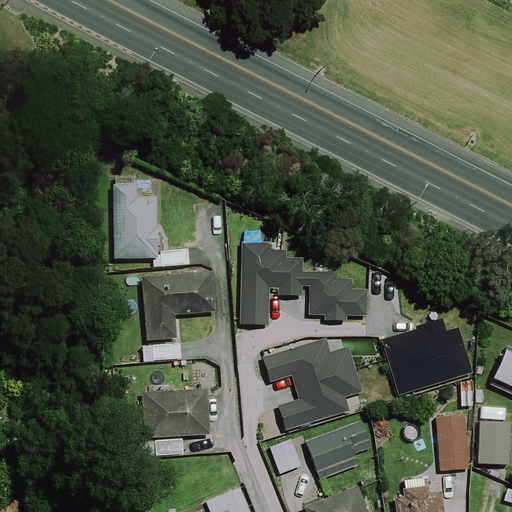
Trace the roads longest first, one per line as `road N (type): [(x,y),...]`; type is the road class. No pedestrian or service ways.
road 1 (trunk): [(511,216),(104,0)]
road 2 (unknown): [(220,342),(222,408),(260,511)]
